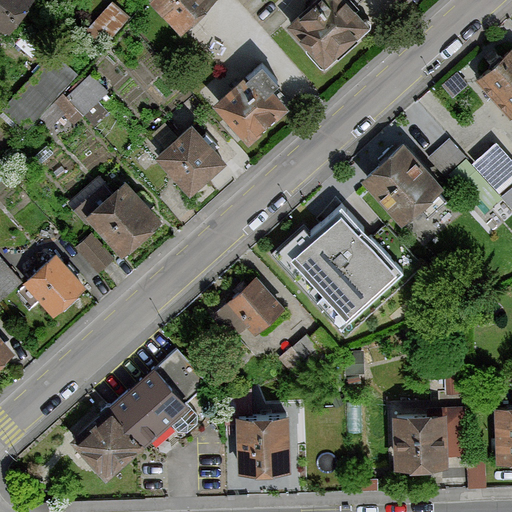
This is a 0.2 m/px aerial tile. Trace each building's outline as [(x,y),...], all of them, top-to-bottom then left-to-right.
[(0,0),(0,27),(7,32),(30,0),(0,0)] [(110,0),(85,28),(103,45),(129,17),(110,0)] [(151,0),(178,28),(208,0),(151,0)] [(310,0),(288,20),(286,22),(323,63),(368,23),(347,0),(310,0)] [(511,41),(474,77),(510,115),(511,113),(511,41)] [(1,107),(24,129),(36,116),(60,90),(77,72),(54,51),(1,107)] [(213,100),(249,139),(288,104),(272,86),(271,85),(277,79),(261,61),(245,76),(242,73),(213,100)] [(466,82),(455,71),(441,83),(452,95),(466,82)] [(60,90),(36,116),(48,127),(61,113),(74,124),(106,90),(88,72),(66,95),(60,90)] [(155,153),(189,191),(225,159),(190,121),(155,153)] [(449,137),(428,157),(447,177),(468,157),(449,137)] [(402,139),(361,176),(401,221),(442,184),(402,139)] [(484,154),(475,163),(498,187),(511,173),(511,165),(493,146),(484,154)] [(85,215),(122,254),(161,217),(124,177),(112,189),(97,172),(66,201),(82,218),(85,215)] [(511,186),(502,195),(511,205),(511,186)] [(311,231),(303,223),(274,250),(299,276),(306,270),(316,280),(308,288),(343,324),(403,267),(341,202),(311,231)] [(112,256),(91,232),(78,244),(98,268),(105,262),(112,256)] [(23,279),(54,312),(86,282),(54,250),(23,279)] [(0,256),(0,299),(22,279),(0,256)] [(255,329),(283,303),(255,273),(212,313),(232,334),(246,321),(255,329)] [(305,332),(279,357),(293,371),(343,349),(320,327),(310,337),(305,332)] [(0,361),(13,350),(0,334),(0,361)] [(207,379),(177,346),(148,373),(115,403),(143,435),(164,416),(176,429),(187,429),(197,421),(197,411),(185,398),(207,379)] [(446,363),(445,392),(464,392),(464,363),(446,363)] [(146,438),(143,435),(115,403),(112,399),(107,403),(69,437),(104,476),(146,438)] [(511,403),(494,404),(495,458),(511,458),(511,403)] [(288,410),(237,410),(237,467),(289,467),(288,410)] [(446,410),(392,411),(393,463),(447,462),(446,410)]
